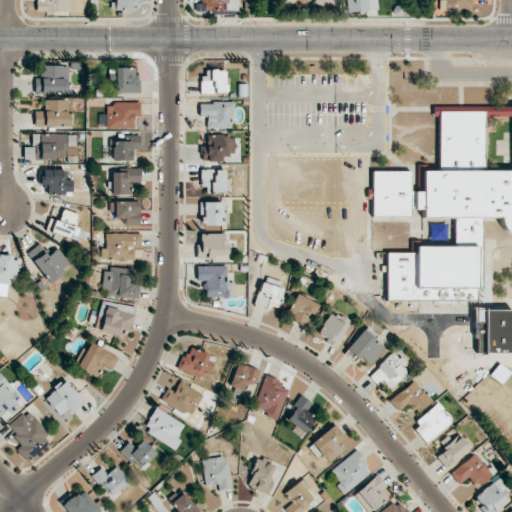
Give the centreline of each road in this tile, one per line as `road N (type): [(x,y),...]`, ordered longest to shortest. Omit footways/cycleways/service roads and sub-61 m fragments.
road 1 (tertiary): [(170,0),(170,274),(161,333),(115,415),(5,511)]
road 2 (tertiary): [(511,39),(0,39)]
road 3 (residential): [(164,316),(259,340),(315,369),(357,404),(446,511)]
road 4 (residential): [(7,0),(8,210)]
